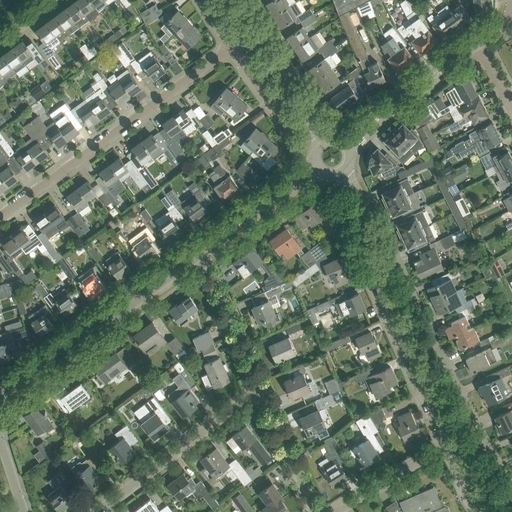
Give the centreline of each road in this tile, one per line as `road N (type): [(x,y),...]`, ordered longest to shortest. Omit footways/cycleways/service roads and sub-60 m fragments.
road 1 (residential): [(0,217),(231,47)]
road 2 (residential): [(511,487),(398,261),(369,257)]
road 3 (tertiary): [(0,397),(201,251)]
road 4 (tertiary): [(443,449),(369,257)]
road 5 (residential): [(98,511),(262,391)]
road 6 (residential): [(346,144),(476,41)]
road 7 (residential): [(262,391),(201,251)]
road 8 (tertiary): [(201,251),(314,166)]
road 9 (residential): [(315,511),(262,391)]
road 10 (tertiary): [(321,140),(253,31)]
road 11 (residential): [(337,511),(443,449)]
